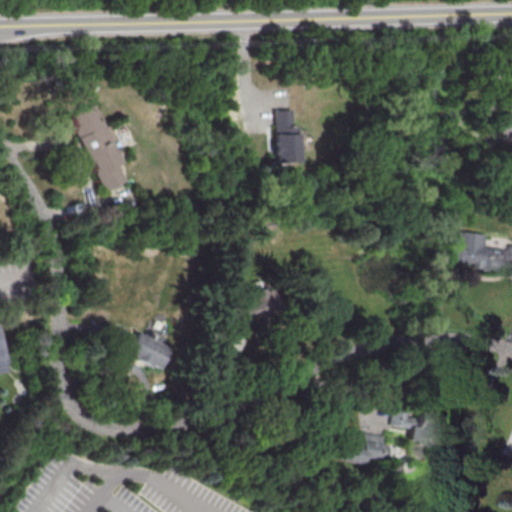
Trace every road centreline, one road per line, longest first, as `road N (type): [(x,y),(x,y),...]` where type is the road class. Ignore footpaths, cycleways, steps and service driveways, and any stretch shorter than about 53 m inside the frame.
road 1 (tertiary): [(511,12),(0,26)]
road 2 (residential): [(171,422),(108,425),(86,419),(69,398),(55,249),(0,143)]
road 3 (residential): [(511,350),(407,338),(171,422)]
